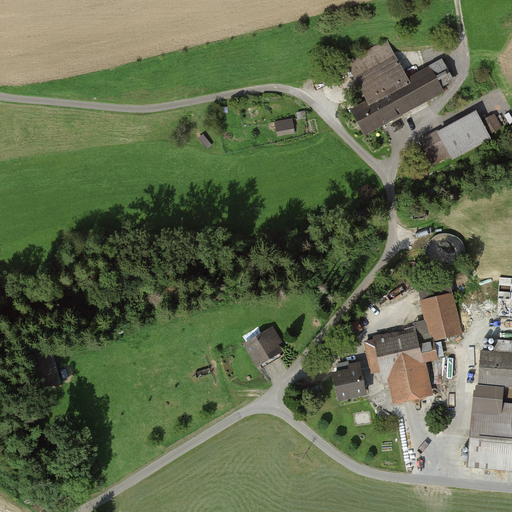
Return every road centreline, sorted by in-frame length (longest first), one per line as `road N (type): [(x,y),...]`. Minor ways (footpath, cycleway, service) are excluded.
road 1 (unclassified): [(271,402),(385,261),(393,221),(386,173),(307,97),(287,88),(165,107),(0,96)]
road 2 (unclassified): [(271,402),(373,474),(511,488)]
road 3 (unclassified): [(80,511),(271,402)]
road 4 (track): [(386,173),(405,139),(460,85),(457,0)]
